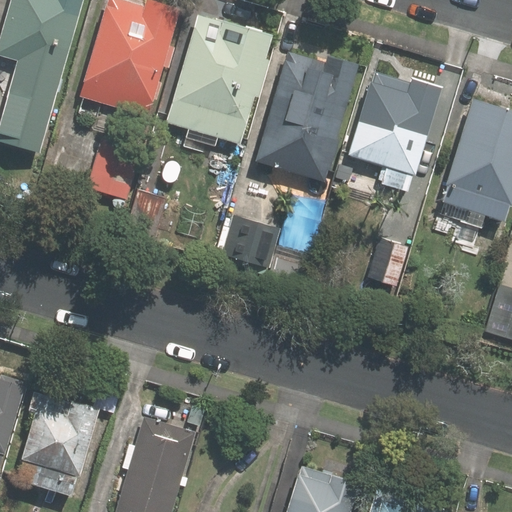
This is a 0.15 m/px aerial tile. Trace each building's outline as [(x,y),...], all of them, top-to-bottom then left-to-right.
[(9,0),(0,34),(0,67),(11,71),(0,108),(0,147),(38,158),(83,0),(9,0)] [(144,0),(140,15),(103,4),(76,95),(149,117),(182,6),(160,0),(144,0)] [(269,34),(196,12),(164,121),(237,143),(269,34)] [(325,61),(287,49),(254,159),(322,179),(357,63),(327,54),(325,61)] [(384,85),(368,80),(345,152),(384,165),(379,181),(406,189),(439,85),(409,76),(407,81),(387,74),(384,85)] [(511,195),(511,109),(470,96),(443,183),(446,183),(440,200),(502,219),(507,202),(510,203),(511,195)] [(167,195),(138,186),(126,224),(156,233),(167,195)] [(346,212),(328,208),(323,228),(341,232),(346,212)] [(279,225),(232,212),(221,252),(268,265),(279,225)] [(408,242),(379,233),(366,275),(395,284),(408,242)] [(511,285),(499,281),(484,330),(511,338),(511,285)] [(0,461),(24,385),(0,377),(0,461)] [(68,500),(92,412),(31,395),(11,465),(15,466),(10,484),(68,500)] [(202,407),(169,397),(162,417),(195,428),(202,407)] [(183,476),(179,475),(192,433),(140,417),(130,448),(125,446),(118,467),(124,469),(111,511),(168,511),(176,485),(180,486),(183,476)] [(346,511),(355,481),(296,465),(283,511),(346,511)] [(434,511),(373,493),(367,511),(434,511)]
